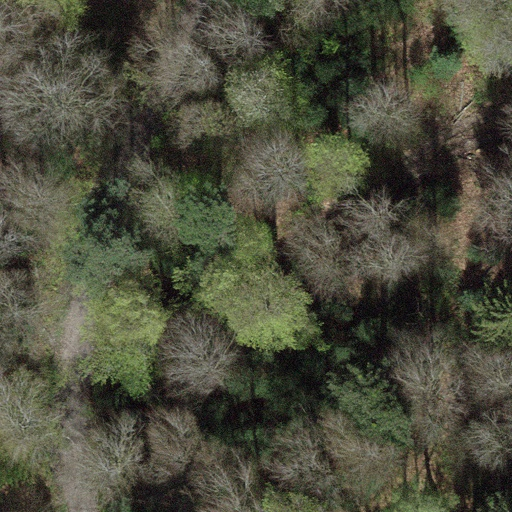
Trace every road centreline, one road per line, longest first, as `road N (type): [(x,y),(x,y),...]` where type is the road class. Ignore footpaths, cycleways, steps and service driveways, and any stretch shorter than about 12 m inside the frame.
road 1 (track): [(81,511),(75,350),(86,295),(106,225),(206,0)]
road 2 (track): [(114,0),(0,129)]
